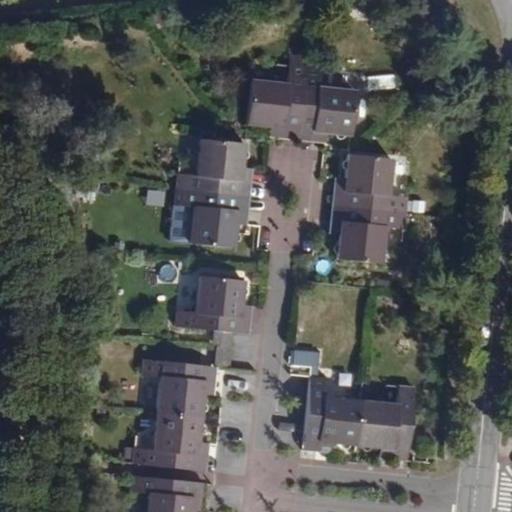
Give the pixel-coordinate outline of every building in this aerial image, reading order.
[(297,128),(303,71),(286,69),(285,86),(246,82),(242,133),(270,135),(282,136),(282,128),(297,128)] [(317,72),(303,71),(297,128),(312,130),(311,139),(324,140),(347,141),(351,91),(315,89),(317,72)] [(295,149),(297,128),(282,128),(282,136),(270,135),(269,145),(268,147),(295,149)] [(312,130),(297,128),(295,149),(323,152),(324,140),(311,139),(312,130)] [(174,179),(173,191),(229,197),(231,185),(240,186),(242,171),(244,149),(197,145),(193,180),(174,179)] [(350,191),(348,209),(407,215),(408,199),(389,197),(393,158),(346,154),(343,182),(342,191),(350,191)] [(231,185),(229,197),(254,200),(257,172),(242,171),(240,186),(231,185)] [(328,180),(325,207),(347,209),(348,209),(350,191),(342,191),(343,182),(328,180)] [(229,197),(173,191),(171,209),(189,210),(185,249),(233,253),(236,224),(237,217),(227,216),(229,197)] [(254,200),(229,197),(227,216),(237,217),(236,224),(251,226),(254,200)] [(347,209),(325,207),(323,234),(338,235),(339,221),(347,222),(348,209),(347,209)] [(405,229),(407,215),(348,209),(347,222),(339,221),(338,235),(335,259),(383,263),(387,227),(405,229)] [(242,307),(244,287),(197,282),(193,314),(175,311),(173,327),(231,334),(233,319),(241,320),(242,307)] [(255,309),(242,307),(241,320),(233,319),(231,334),(232,334),(252,337),(255,309)] [(156,416),(205,422),(208,395),(209,386),(200,385),(201,369),(143,362),(142,378),(160,380),(156,416)] [(223,371),(201,369),(200,385),(209,386),(208,395),(220,397),(223,371)] [(356,449),(361,399),(325,396),(326,378),(309,376),(303,436),(321,437),(320,445),(329,446),(356,449)] [(398,403),(361,399),(356,449),(384,451),(393,452),(393,444),(410,446),(415,388),(399,387),(398,403)] [(202,450),(205,422),(156,416),(151,453),(132,450),(131,467),(190,473),(191,457),(192,458),(201,459),(202,450)] [(321,437),(303,436),(301,455),(329,458),(329,446),(320,445),(321,437)] [(393,452),(384,451),(384,464),(408,466),(410,446),(393,444),(393,452)] [(212,476),(215,452),(202,450),(201,459),(192,458),(191,457),(190,473),(212,476)] [(150,495),(147,511),(195,511),(196,510),(197,499),(188,498),(189,486),(133,481),(132,493),(150,495)] [(211,489),(189,486),(188,498),(197,499),(196,510),(209,511),(211,489)]
